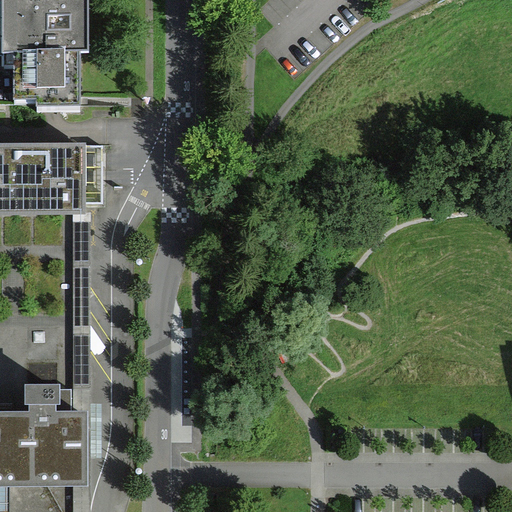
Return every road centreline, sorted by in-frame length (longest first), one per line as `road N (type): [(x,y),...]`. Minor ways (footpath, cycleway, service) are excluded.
road 1 (residential): [(181,121),(122,242),(125,426),(108,511)]
road 2 (residential): [(181,121),(179,216),(162,297),(161,471)]
road 3 (residential): [(161,471),(507,471)]
road 4 (residential): [(181,0),(181,121)]
